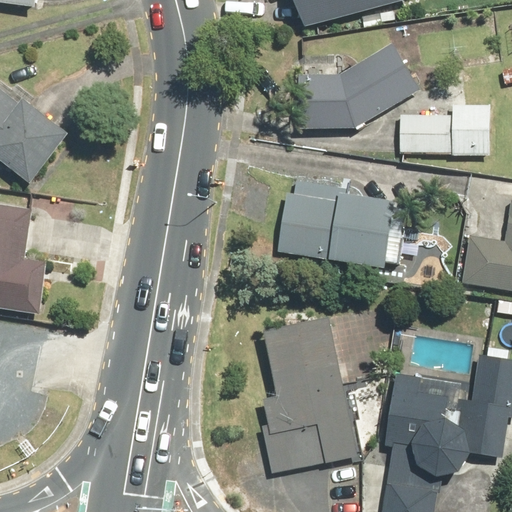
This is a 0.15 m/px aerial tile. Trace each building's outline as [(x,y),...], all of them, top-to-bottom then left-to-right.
[(301,0),(311,30),(412,0),(301,0)] [(312,106),(313,132),(359,131),(425,92),(398,45),(366,63),(378,83),(343,103),(339,97),(326,97),(326,106),(312,106)] [(77,140),(0,79),(0,158),(39,188),(77,140)] [(403,156),(456,157),(497,158),(498,109),(457,108),(457,117),(404,116),(403,156)] [(299,195),(291,195),(285,261),(394,270),(400,204),(350,200),(351,188),(300,183),(299,195)] [(0,310),(45,318),(54,264),(35,261),(43,213),(0,206),(0,310)] [(511,221),(510,244),(472,240),(467,287),(511,291),(511,221)] [(274,427),(266,428),(276,477),(365,459),(337,319),(268,333),(281,398),(269,401),(274,427)] [(438,511),(444,482),(445,482),(446,482),(448,482),(449,482),(450,482),(452,482),(453,481),(454,481),(456,481),(457,480),(458,480),(460,479),(461,479),(462,478),(463,478),(465,477),(466,476),(467,476),(468,475),(469,474),(470,473),(471,472),(472,471),(473,470),(474,469),(475,468),(476,467),(477,466),(477,465),(478,464),(479,463),(479,462),(480,460),(481,459),(481,458),(508,460),(511,429),(511,361),(482,359),(478,405),(466,403),(468,384),(400,375),(391,447),(399,447),(387,511),(438,511)]
